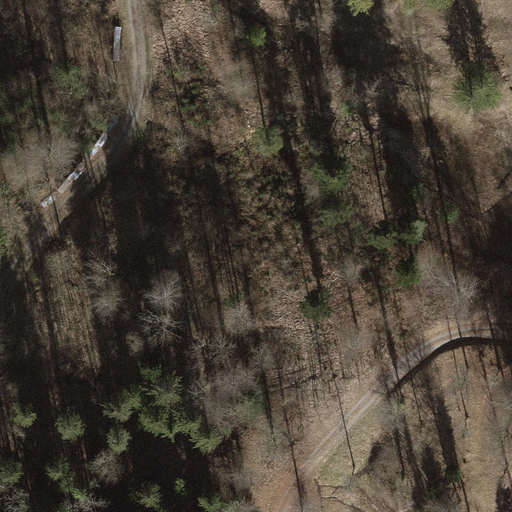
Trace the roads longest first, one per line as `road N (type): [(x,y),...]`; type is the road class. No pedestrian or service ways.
road 1 (track): [(130,0),(143,79),(126,143),(76,188),(0,307)]
road 2 (track): [(511,327),(417,359),(299,488),(289,511)]
